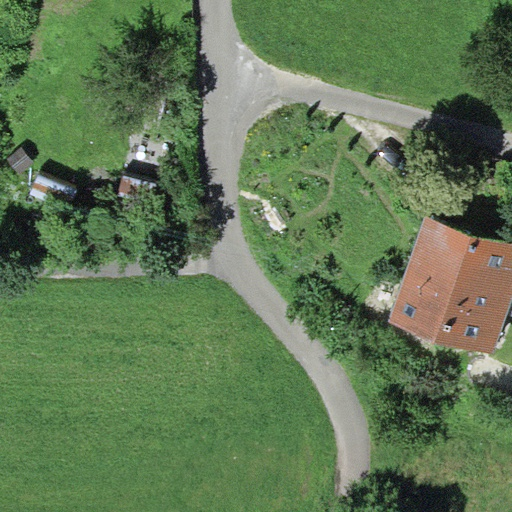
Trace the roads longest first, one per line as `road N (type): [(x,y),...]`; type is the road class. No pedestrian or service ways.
road 1 (track): [(224,0),(232,261),(327,370),(345,406),(356,465),(345,511)]
road 2 (track): [(511,147),(285,87),(222,85)]
road 3 (track): [(232,261),(130,275),(0,266)]
